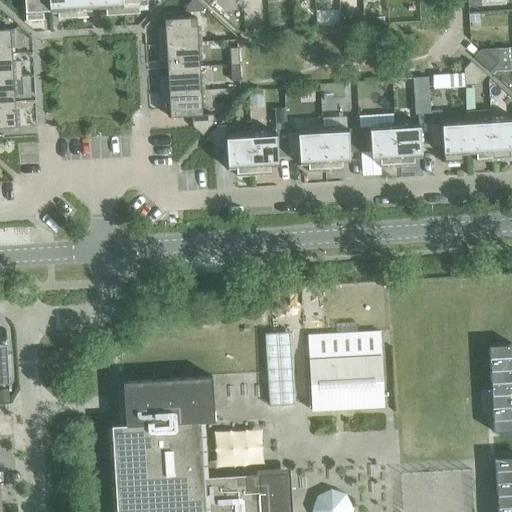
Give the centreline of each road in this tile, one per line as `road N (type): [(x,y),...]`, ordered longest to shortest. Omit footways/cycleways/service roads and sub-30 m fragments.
road 1 (residential): [(96,181),(148,177),(178,203),(511,180)]
road 2 (tertiary): [(106,249),(511,226)]
road 3 (residential): [(27,316),(35,511)]
road 4 (residential): [(27,316),(103,309),(106,249)]
